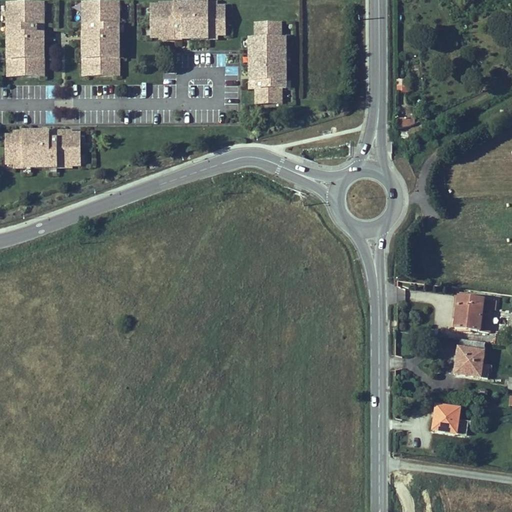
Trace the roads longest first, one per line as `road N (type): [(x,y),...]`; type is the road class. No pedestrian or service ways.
road 1 (tertiary): [(286,168),(238,157),(0,242)]
road 2 (primary): [(375,268),(379,511)]
road 3 (track): [(511,477),(379,462)]
road 4 (primary): [(379,0),(377,124)]
